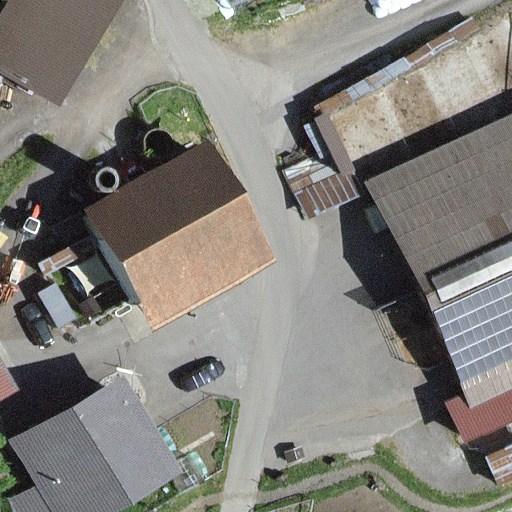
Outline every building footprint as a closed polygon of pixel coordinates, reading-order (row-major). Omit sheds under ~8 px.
[(9,0),(0,17),(0,76),(54,107),(115,0),(9,0)] [(328,159),(302,169),(313,199),(364,181),(330,91),(306,100),(328,159)] [(511,115),(359,186),(456,397),(462,410),(511,387),(511,115)] [(141,155),(145,159),(150,161),(155,162),(161,161),(166,158),(169,154),(171,149),(172,143),(170,138),(167,134),(162,130),(157,129),(152,129),(146,131),(142,134),(139,139),(138,144),(138,150),(141,155)] [(204,142),(78,211),(144,330),(270,261),(204,142)] [(88,190),(92,192),(96,193),(101,193),(105,191),(108,188),(110,184),(110,180),(110,176),(108,172),(104,169),(100,167),(96,167),(92,168),(88,170),(86,174),(84,178),(84,182),(85,186),(88,190)] [(0,372),(0,395),(10,390),(0,372)] [(118,378),(5,442),(45,511),(111,511),(174,476),(118,378)] [(511,387),(462,410),(456,397),(440,404),(459,446),(511,421),(511,387)]
